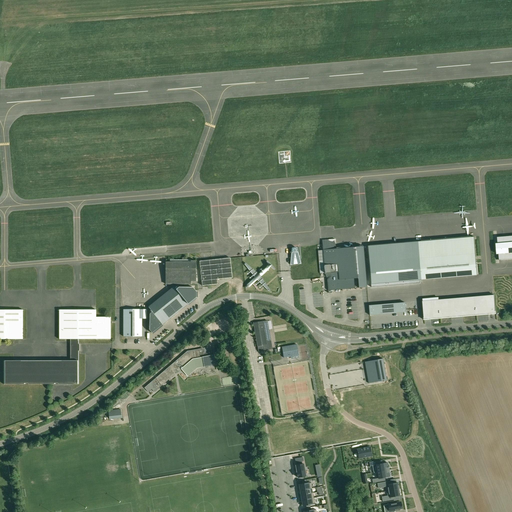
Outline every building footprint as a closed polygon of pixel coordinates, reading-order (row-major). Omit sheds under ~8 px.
[(511,236),(497,237),(499,260),(511,259),(511,236)] [(474,237),(418,242),(422,279),(477,274),(474,237)] [(369,246),(367,246),(370,271),(372,273),(370,273),(371,287),(387,286),(404,285),(420,283),(420,279),(422,279),(418,242),(417,242),(417,241),(369,245),(369,246)] [(323,250),(323,254),(325,273),(330,273),(330,276),(327,279),(328,291),(367,287),(364,247),(336,249),(323,250)] [(292,249),(290,265),(291,264),(293,264),(298,264),(300,263),(301,264),(297,248),(294,248),(292,249)] [(230,258),(215,259),(217,279),(232,278),(230,258)] [(215,259),(200,261),(202,286),(218,284),(217,279),(215,259)] [(166,263),(166,284),(191,284),(191,281),(196,281),(196,261),(191,261),(191,262),(190,262),(166,263)] [(174,287),(149,308),(151,311),(149,313),(149,330),(152,333),(162,325),(187,304),(196,297),(196,290),(192,286),(180,285),(175,289),(174,287)] [(494,295),(422,301),(423,320),(496,314),(494,295)] [(393,304),(394,313),(406,312),(405,303),(404,303),(393,304)] [(381,305),(380,305),(381,314),(394,313),(393,304),(381,305)] [(369,306),(369,315),(381,314),(380,305),(369,306)] [(0,339),(23,339),(23,310),(0,309),(0,339)] [(59,310),(59,339),(70,339),(78,339),(110,339),(110,317),(96,317),(96,310),(59,310)] [(124,310),(123,336),(141,336),(141,319),(146,319),(146,310),(124,310)] [(262,322),(253,323),(257,347),(258,351),(272,349),(267,321),(262,322)] [(3,361),(3,384),(79,384),(79,360),(78,360),(78,350),(79,350),(79,344),(78,344),(78,339),(70,339),(70,361),(3,361)] [(296,344),(282,347),(284,358),(291,357),(290,354),(298,352),(296,344)] [(187,351),(176,360),(183,367),(181,369),(187,376),(197,368),(204,367),(202,353),(203,352),(202,348),(187,351)] [(203,352),(202,353),(204,367),(215,365),(214,355),(212,355),(211,350),(206,350),(206,352),(203,352)] [(383,359),(365,362),(367,362),(368,369),(369,368),(370,374),(369,374),(370,383),(368,383),(387,380),(383,359)] [(151,382),(144,388),(148,392),(152,389),(154,392),(158,389),(181,369),(183,367),(176,360),(151,382)] [(121,409),(108,411),(109,419),(121,418),(121,409)] [(363,448),(357,450),(358,452),(357,452),(358,453),(359,458),(371,456),(370,447),(365,448),(365,447),(364,448),(365,448),(364,448),(363,448)] [(299,465),(296,465),(297,473),(296,473),(297,477),(298,477),(298,478),(306,476),(304,464),(302,464),(301,461),(303,461),(303,458),(297,459),(298,462),(299,465)] [(374,461),(369,462),(370,466),(376,465),(377,472),(389,470),(387,463),(382,464),(382,461),(374,462),(374,461)] [(378,478),(372,479),(373,483),(385,481),(385,478),(390,477),(389,470),(377,472),(378,478)] [(390,481),(377,483),(378,488),(386,487),(387,491),(398,489),(398,486),(397,483),(391,484),(390,481)] [(387,496),(382,497),(383,502),(394,500),(393,497),(400,496),(399,493),(400,493),(400,492),(399,492),(398,489),(387,491),(387,496)] [(389,510),(384,511),(390,511),(391,511),(395,511),(397,510),(397,511),(398,511),(397,509),(402,508),(401,507),(402,507),(401,506),(400,502),(388,504),(389,510)]
